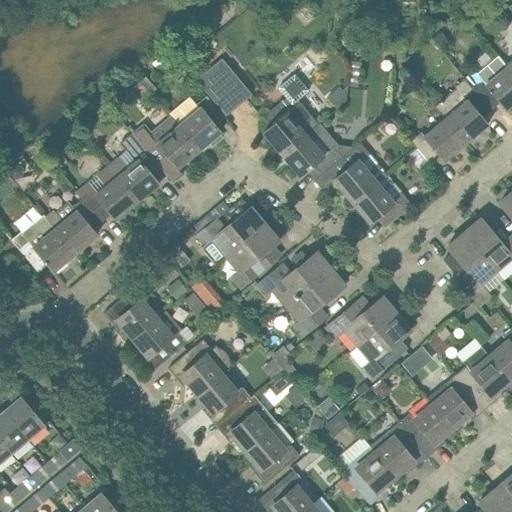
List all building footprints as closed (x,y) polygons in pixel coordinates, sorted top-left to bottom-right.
[(481,80),(472,88),(464,78),(463,79),(490,110),(499,102),(505,109),(507,108),(506,107),(511,101),(511,73),(506,66),(498,56),(477,74),(481,80)] [(252,94),(222,58),(196,80),(226,116),(252,94)] [(359,86),(361,67),(351,66),(349,84),(359,86)] [(264,134),(265,133),(274,144),(272,145),(280,154),(305,133),(318,124),(298,99),(308,91),(294,74),(277,89),(285,98),(283,100),(262,118),(270,127),(262,133),(264,134)] [(463,79),(454,87),(455,88),(434,106),(443,118),(444,117),(465,143),(475,135),(474,133),(485,125),(486,126),(487,125),(481,118),(490,110),(463,79)] [(191,99),(171,116),(179,125),(198,150),(208,142),(207,141),(218,132),(219,133),(220,132),(214,125),(224,117),(208,99),(206,96),(196,105),(191,99)] [(171,116),(151,133),(143,123),(132,133),(166,175),(175,167),(177,169),(178,167),(177,166),(188,157),(189,158),(198,150),(179,125),(171,116)] [(445,160),(444,159),(454,150),(455,151),(465,143),(444,117),(443,118),(422,135),(419,132),(410,140),(428,162),(438,154),(443,161),(445,160)] [(338,145),(319,123),(318,124),(305,133),(280,154),(289,165),(290,163),(299,174),(297,175),(299,176),(306,171),(314,180),(332,165),(334,161),(341,156),(334,148),(338,145)] [(166,175),(132,133),(119,144),(134,162),(116,177),(137,202),(146,194),(145,192),(156,184),(157,185),(158,184),(157,182),(166,175)] [(52,139),(41,148),(50,159),(56,154),(56,144),(52,139)] [(334,181),(335,180),(344,191),(343,192),(350,201),(375,180),(385,173),(360,142),(354,147),(352,146),(341,156),(334,161),(332,165),(340,174),(333,180),(334,181)] [(90,184),(88,181),(76,191),(82,199),(99,220),(109,213),(115,220),(116,219),(115,218),(126,209),(127,210),(137,202),(116,177),(115,178),(105,166),(96,175),(98,178),(90,184)] [(411,205),(385,173),(375,180),(350,201),(359,211),(360,210),(369,221),(368,222),(369,223),(376,217),(384,227),(405,210),(411,205)] [(511,191),(499,203),(511,218),(511,236),(510,238),(511,239),(511,191)] [(60,218),(52,210),(45,217),(75,253),(84,245),(83,244),(94,235),(95,236),(96,235),(90,228),(99,220),(82,199),(72,208),(60,218)] [(197,235),(216,219),(229,208),(222,201),(191,228),(197,235)] [(250,207),(224,229),(216,219),(197,235),(205,245),(212,240),(225,255),(263,223),(250,207)] [(54,270),(53,269),(64,260),(65,261),(75,253),(45,217),(42,214),(11,240),(38,272),(47,264),(53,271),(54,270)] [(502,245),(480,219),(462,233),(494,271),(511,256),(511,258),(511,239),(510,238),(502,245)] [(225,255),(239,272),(232,278),(240,288),(280,255),(272,246),(278,241),(263,223),(225,255)] [(459,281),(479,305),(490,296),(479,283),(494,271),(462,233),(447,247),(468,273),(459,281)] [(316,252),(309,257),(290,273),(282,264),(263,280),(272,290),(278,285),(291,300),(329,268),(316,252)] [(291,300),(304,316),(297,321),(306,332),(326,316),(318,307),(344,285),(329,268),(291,300)] [(220,314),(231,304),(202,277),(192,287),(220,314)] [(138,284),(103,313),(112,324),(117,320),(131,337),(154,318),(141,302),(148,296),(138,284)] [(192,293),(183,300),(189,308),(199,300),(192,293)] [(361,298),(328,325),(337,335),(343,331),(355,346),(395,313),(382,296),(369,307),(361,298)] [(237,301),(230,307),(237,316),(244,311),(237,301)] [(131,337),(147,356),(142,360),(151,371),(167,358),(185,344),(176,332),(181,329),(166,312),(156,320),(154,318),(131,337)] [(392,361),(384,352),(410,330),(395,313),(355,346),(369,363),(362,368),(371,379),(392,361)] [(511,325),(501,334),(506,340),(487,356),(508,381),(511,377),(511,325)] [(202,340),(167,368),(177,379),(182,375),(196,393),(220,373),(231,365),(228,362),(229,360),(226,353),(220,348),(218,349),(216,346),(211,350),(202,340)] [(271,356),(274,360),(276,362),(283,356),(288,352),(283,346),(271,356)] [(420,367),(410,355),(400,363),(411,375),(420,367)] [(294,369),(283,356),(276,362),(287,375),(294,369)] [(487,356),(470,370),(465,364),(454,374),(483,410),(495,400),(491,395),(508,381),(487,356)] [(220,373),(196,393),(212,411),(207,416),(215,426),(249,397),(241,386),(236,391),(220,373)] [(483,410),(454,374),(425,398),(430,404),(451,429),(470,413),(474,418),(483,410)] [(8,398),(13,403),(4,411),(27,439),(45,425),(17,391),(8,398)] [(276,422),(254,395),(251,398),(249,397),(215,426),(224,437),(229,433),(244,450),(268,430),(276,422)] [(430,404),(413,418),(408,412),(396,422),(426,458),(437,448),(433,443),(451,429),(430,404)] [(0,413),(0,439),(11,453),(27,439),(4,411),(0,413)] [(338,413),(326,423),(325,429),(332,438),(348,424),(338,413)] [(314,418),(309,433),(320,436),(324,421),(314,418)] [(426,458),(396,422),(386,430),(392,436),(373,452),(393,477),(412,461),(416,466),(426,458)] [(244,450),(260,469),(255,473),(264,484),(279,471),(299,455),(289,443),(283,448),(268,430),(244,450)] [(67,460),(81,448),(73,438),(59,450),(67,460)] [(0,461),(11,453),(0,439),(0,461)] [(46,462),(53,471),(67,460),(59,450),(46,462)] [(339,469),(369,505),(380,496),(376,491),(393,477),(373,452),(356,466),(351,460),(339,469)] [(65,484),(74,476),(87,465),(80,457),(67,468),(57,475),(65,484)] [(30,476),(37,485),(53,471),(46,462),(30,476)] [(292,470),(257,501),(267,511),(275,511),(299,511),(310,503),(295,487),(301,481),(292,470)] [(511,474),(495,488),(511,508),(511,474)] [(37,485),(30,476),(17,487),(25,495),(37,485)] [(40,488),(48,498),(59,488),(52,479),(40,488)] [(48,498),(40,488),(28,499),(36,508),(48,498)] [(511,511),(511,508),(495,488),(478,503),(486,511),(511,511)] [(117,511),(101,492),(84,507),(88,511),(117,511)] [(0,509),(2,511),(3,511),(15,503),(8,494),(0,500),(0,509)] [(317,511),(310,503),(299,511),(317,511)]
